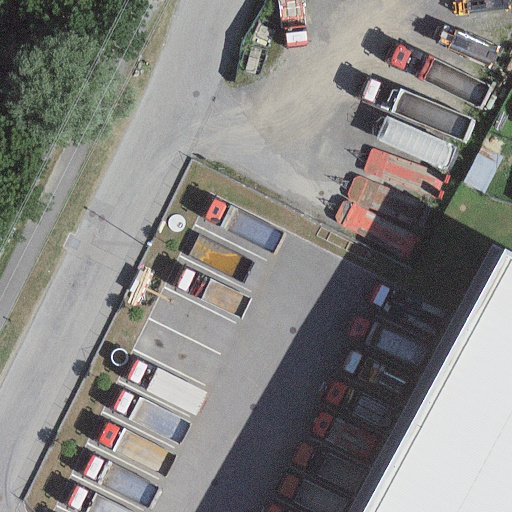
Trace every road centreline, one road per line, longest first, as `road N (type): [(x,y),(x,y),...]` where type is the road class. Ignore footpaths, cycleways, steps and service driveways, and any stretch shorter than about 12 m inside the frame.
road 1 (unknown): [(256,154),(347,191),(379,167),(485,0)]
road 2 (unknown): [(178,511),(227,366)]
